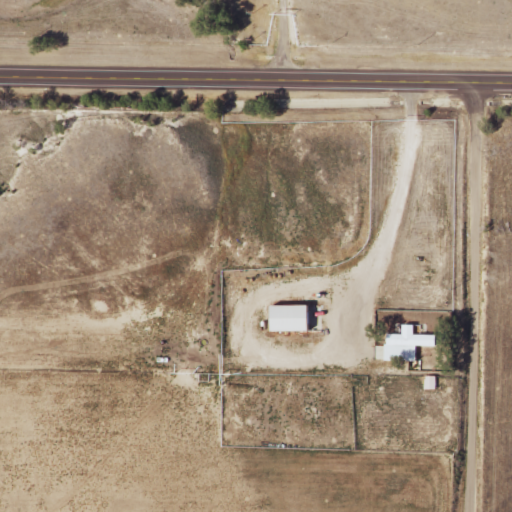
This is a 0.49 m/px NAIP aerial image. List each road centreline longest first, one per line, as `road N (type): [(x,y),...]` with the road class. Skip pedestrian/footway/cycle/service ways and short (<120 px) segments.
road 1 (tertiary): [(511,86),(0,79)]
road 2 (residential): [(470,511),(481,86)]
